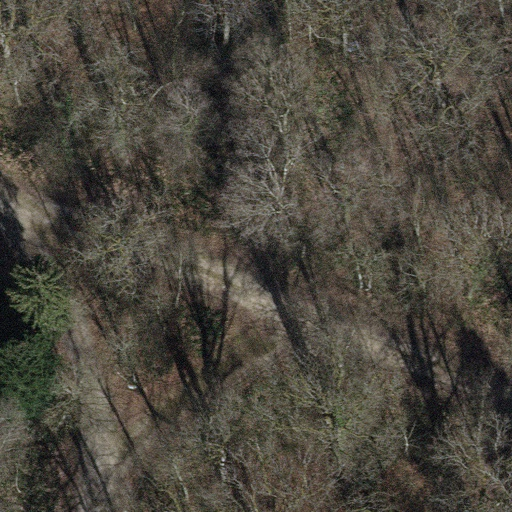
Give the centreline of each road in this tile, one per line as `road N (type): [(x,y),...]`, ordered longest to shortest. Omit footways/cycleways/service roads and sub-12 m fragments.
road 1 (track): [(313,320),(0,193)]
road 2 (track): [(37,214),(74,318),(85,378),(89,511)]
road 3 (track): [(94,488),(176,404),(313,320)]
road 4 (track): [(511,411),(313,320)]
